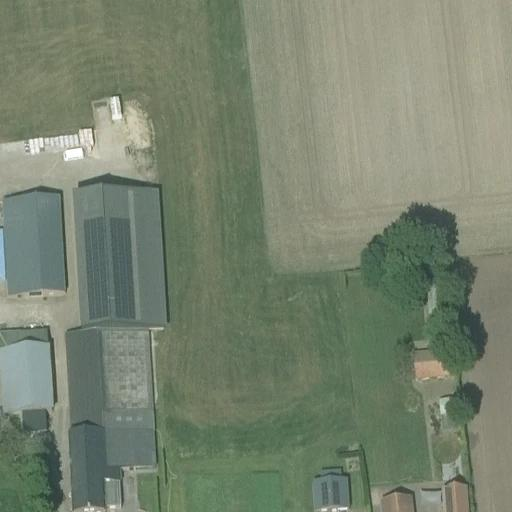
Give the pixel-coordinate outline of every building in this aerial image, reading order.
[(104,336),(66,338),(71,439),(68,439),(71,511),(116,511),(120,511),(118,474),(134,473),(134,458),(153,457),(146,334),(162,333),(155,197),(96,200),(104,336)] [(3,205),(8,292),(9,299),(63,296),(58,202),(3,205)] [(0,338),(0,372),(3,419),(51,416),(46,335),(0,338)] [(449,381),(447,355),(413,358),(415,385),(449,381)] [(453,402),(439,404),(440,414),(440,419),(454,417),(454,412),(453,402)] [(347,511),(346,484),(312,486),(313,511),(347,511)] [(465,511),(465,508),(464,493),(442,494),(443,509),(443,511),(465,511)] [(410,511),(409,502),(380,506),(381,511),(410,511)]
